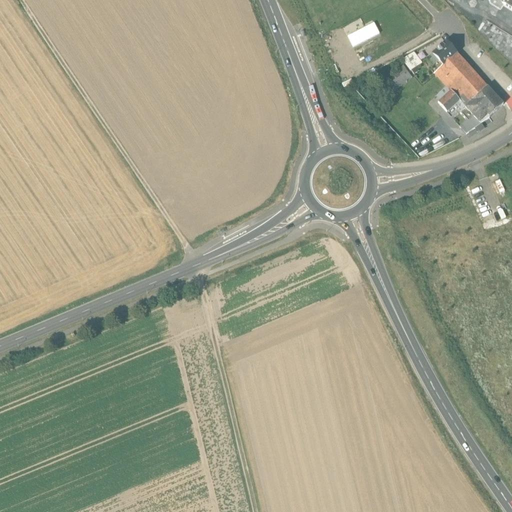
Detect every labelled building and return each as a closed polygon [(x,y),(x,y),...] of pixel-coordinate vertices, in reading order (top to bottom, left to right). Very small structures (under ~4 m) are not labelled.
[(511,0),(506,0),(503,5),(511,10),(511,0)] [(445,43),(432,55),(434,57),(430,61),(434,66),(439,62),(443,66),(456,55),(445,43)] [(412,70),(424,63),(417,51),(405,58),(412,70)] [(486,88),(456,55),(443,66),(434,74),(446,88),(450,92),(458,102),(465,109),(486,88)] [(350,80),(350,81),(356,78),(352,69),(341,74),(345,82),(350,80)] [(408,69),(386,87),(392,95),(414,77),(408,69)] [(446,88),(435,97),(439,101),(450,92),(446,88)] [(486,88),(465,109),(468,113),(480,125),(488,118),(503,106),(486,88)] [(439,101),(438,103),(446,112),(458,102),(450,92),(439,101)] [(480,125),(468,113),(463,117),(468,123),(461,129),(466,135),(480,125)]
